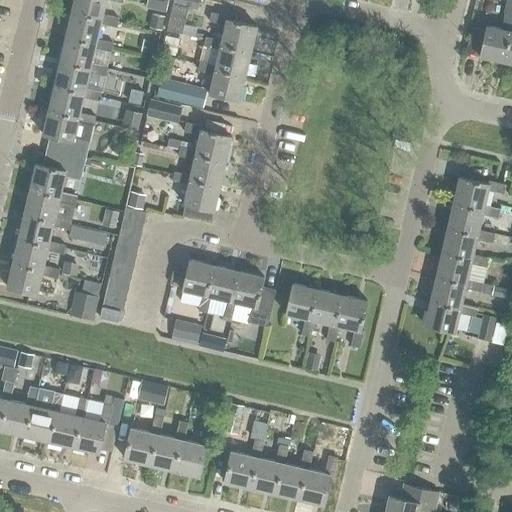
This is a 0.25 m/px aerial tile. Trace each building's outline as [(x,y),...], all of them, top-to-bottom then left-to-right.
[(73,0),(71,12),(101,18),(102,15),(105,0),(109,0),(122,3),(122,0),(73,0)] [(166,0),(150,0),(149,7),(164,10),(166,0)] [(201,0),(176,0),(175,7),(198,12),(201,0)] [(511,0),(506,0),(503,13),(509,14),(505,31),(485,26),(485,30),(479,57),(504,62),(511,32),(511,0)] [(71,12),(65,35),(96,43),(97,39),(100,24),(116,28),(118,19),(102,15),(101,18),(71,12)] [(225,25),(221,41),(220,44),(250,52),(256,26),(227,20),(228,17),(211,13),(209,22),(225,25)] [(149,29),(159,31),(162,17),(153,15),(149,29)] [(479,57),(485,30),(471,27),(466,54),(479,57)] [(65,35),(60,60),(90,67),(91,64),(94,48),(110,52),(113,43),(97,39),(96,43),(65,35)] [(179,40),(166,37),(162,52),(172,55),(173,47),(177,48),(179,40)] [(219,50),(215,66),(214,69),(244,76),(250,52),(220,44),(221,41),(205,37),(203,46),(219,50)] [(155,56),(158,44),(143,40),(140,52),(155,56)] [(60,60),(54,84),(84,92),(85,89),(89,73),(105,77),(107,68),(91,64),(90,67),(60,60)] [(214,69),(215,66),(199,62),(197,71),(213,74),(208,94),(239,101),(244,76),(214,69)] [(160,80),(155,97),(185,105),(190,87),(160,80)] [(54,84),(53,87),(48,110),(78,117),(79,113),(83,98),(99,101),(101,92),(85,89),(84,92),(54,84)] [(143,93),(131,90),(129,102),(140,105),(143,93)] [(146,116),(178,124),(182,107),(150,99),(146,116)] [(54,153),(85,160),(95,117),(79,113),(78,117),(48,110),(42,135),(58,139),(54,153)] [(126,127),(137,130),(141,115),(130,112),(126,127)] [(202,127),(185,123),(183,132),(199,135),(195,151),(194,154),(225,161),(230,136),(201,130),(202,127)] [(193,144),(168,138),(166,148),(178,151),(179,147),(191,150),(193,144)] [(193,160),(190,175),(189,179),(219,186),(225,161),(194,154),(195,151),(191,150),(179,147),(178,151),(177,156),(193,160)] [(132,152),(129,164),(139,166),(142,154),(132,152)] [(54,153),(51,167),(35,164),(29,189),(60,196),(61,192),(64,177),(80,180),(85,160),(54,153)] [(189,179),(190,175),(174,172),(171,181),(188,184),(183,204),(213,211),(219,186),(189,179)] [(458,177),(453,202),(483,209),(484,206),(487,190),(503,194),(506,185),(488,181),(488,184),(458,177)] [(126,200),(130,184),(114,181),(111,196),(126,200)] [(29,189),(24,213),(54,220),(55,217),(58,201),(74,205),(77,196),(61,192),(60,196),(29,189)] [(127,208),(139,211),(143,195),(131,192),(127,208)] [(453,202),(447,227),(477,234),(478,230),(482,215),(498,218),(500,209),(484,206),(483,209),(453,202)] [(144,224),(146,213),(125,208),(122,219),(144,224)] [(102,225),(113,228),(117,213),(105,210),(102,225)] [(24,213),(18,238),(48,245),(49,241),(53,226),(69,230),(71,220),(55,217),(54,220),(24,213)] [(120,230),(141,235),(144,224),(122,219),(120,230)] [(106,236),(71,227),(68,237),(104,247),(106,236)] [(447,227),(441,252),(472,259),(472,255),(476,239),(492,243),(494,234),(478,230),(477,234),(447,227)] [(117,241),(138,246),(141,235),(120,230),(118,237),(117,241)] [(18,238),(12,263),(43,270),(43,266),(47,250),(63,254),(65,245),(49,241),(48,245),(18,238)] [(138,246),(117,241),(114,252),(136,257),(138,246)] [(136,257),(114,252),(112,262),(133,267),(136,257)] [(441,252),(435,276),(466,283),(467,280),(470,264),(486,268),(489,259),(472,255),(472,259),(441,252)] [(207,313),(210,297),(207,296),(214,266),(188,260),(181,291),(201,295),(198,311),(207,313)] [(133,267),(112,262),(109,273),(131,278),(133,267)] [(43,270),(12,263),(6,288),(37,295),(41,275),(57,279),(59,270),(43,266),(43,270)] [(77,268),(63,265),(62,273),(75,276),(77,268)] [(231,319),(235,303),(231,302),(238,271),(214,266),(207,296),(210,297),(226,301),(222,317),(231,319)] [(231,302),(235,303),(251,306),(247,323),(267,327),(275,292),(261,289),(263,277),(238,271),(231,302)] [(107,284),(128,289),(131,278),(109,273),(107,284)] [(466,283),(435,276),(430,301),(460,308),(461,304),(465,289),(481,292),(483,283),(467,280),(466,283)] [(104,295),(126,300),(128,289),(107,284),(104,295)] [(310,337),(314,321),(310,320),(317,290),(292,284),(285,315),(304,319),(301,335),(310,337)] [(511,298),(511,297),(511,291),(492,287),(491,295),(511,298)] [(335,343),(338,327),(335,326),(342,295),(317,290),(310,320),(314,321),(329,325),(326,341),(335,343)] [(93,320),(98,297),(79,293),(73,316),(93,320)] [(102,306),(121,311),(123,311),(126,300),(104,295),(102,306)] [(335,326),(338,327),(354,330),(350,346),(359,348),(363,331),(360,330),(367,301),(342,295),(335,326)] [(460,308),(430,301),(424,326),(451,332),(455,333),(459,313),(475,317),(477,308),(461,304),(460,308)] [(102,306),(99,318),(118,322),(121,311),(102,306)] [(477,339),(490,342),(496,318),(483,315),(477,339)] [(175,319),(171,339),(195,345),(200,324),(175,319)] [(199,347),(222,352),(225,339),(202,334),(199,347)] [(0,347),(0,364),(12,367),(17,351),(0,347)] [(21,352),(18,365),(30,368),(33,355),(21,352)] [(320,358),(308,356),(305,369),(317,371),(320,358)] [(58,360),(55,373),(68,375),(71,365),(71,363),(58,360)] [(68,375),(67,382),(78,385),(82,368),(71,365),(68,375)] [(141,380),(136,399),(160,405),(165,385),(141,380)] [(0,425),(6,400),(10,401),(14,383),(5,381),(1,399),(0,398),(0,425)] [(0,425),(0,430),(24,436),(31,406),(34,406),(38,389),(29,387),(25,404),(10,401),(6,400),(0,425)] [(24,436),(48,441),(55,411),(59,412),(63,395),(38,389),(34,406),(31,406),(24,436)] [(112,406),(114,397),(105,395),(103,404),(112,406)] [(48,441),(73,447),(80,417),(83,418),(87,400),(78,398),(74,416),(59,412),(55,411),(48,441)] [(99,421),(83,418),(80,417),(73,447),(98,453),(100,446),(112,449),(117,426),(108,424),(112,406),(103,404),(99,421)] [(264,436),(271,411),(261,408),(254,433),(264,436)] [(236,435),(242,415),(229,411),(223,431),(236,435)] [(123,459),(149,465),(156,434),(159,435),(163,418),(154,416),(150,433),(130,429),(123,459)] [(149,465),(152,465),(173,470),(180,440),(183,441),(188,423),(179,421),(174,439),(159,435),(156,434),(149,465)] [(199,444),(183,441),(180,440),(173,470),(198,476),(205,447),(208,448),(212,429),(203,427),(199,444)] [(223,482),(249,488),(256,458),(259,458),(263,441),(254,439),(250,456),(230,452),(223,482)] [(249,488),(252,489),(274,494),(281,463),(284,464),(288,447),(279,445),(275,462),(259,458),(256,458),(249,488)] [(299,468),(284,464),(281,463),(274,494),(298,499),(305,469),(308,470),(312,452),(303,450),(299,468)] [(324,473),(308,470),(305,469),(298,499),(323,505),(330,476),(333,476),(337,458),(328,456),(324,473)] [(389,495),(384,511),(416,511),(418,508),(434,511),(438,492),(403,484),(400,498),(389,495)]
